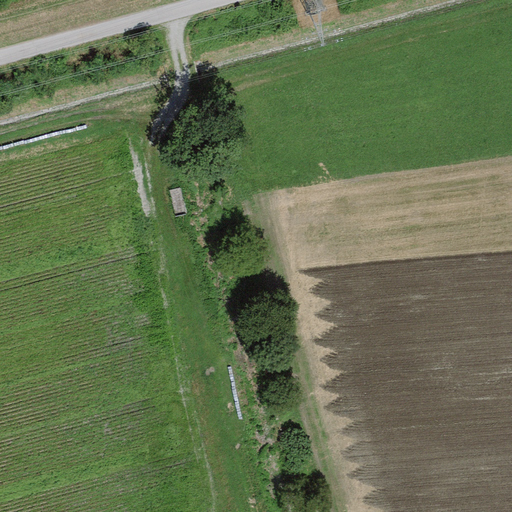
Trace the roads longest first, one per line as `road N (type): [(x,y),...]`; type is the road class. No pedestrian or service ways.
road 1 (track): [(215,0),(0,57)]
road 2 (track): [(165,13),(181,86),(152,154),(161,211)]
